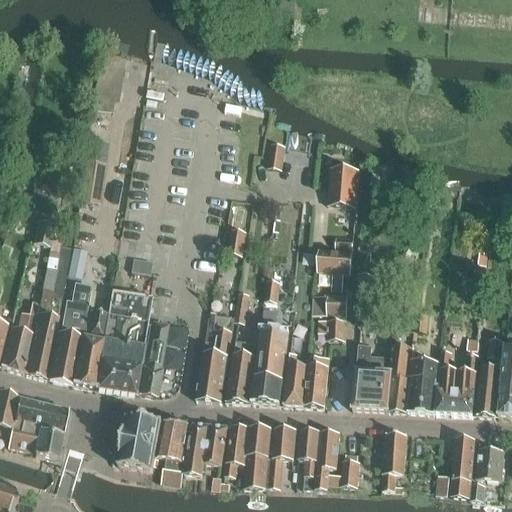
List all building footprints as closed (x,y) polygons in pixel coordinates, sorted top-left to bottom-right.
[(271,2),(270,13),(293,15),(294,4),(271,2)] [(102,60),(96,100),(115,103),(120,103),(126,63),(102,60)] [(113,115),(115,103),(96,100),(94,112),(113,115)] [(282,175),(286,150),(271,148),(267,172),(282,175)] [(86,163),(80,204),(84,204),(100,207),(106,167),(90,164),(86,163)] [(329,210),(356,212),(359,174),(332,172),(329,210)] [(511,209),(504,209),(501,232),(511,233),(511,209)] [(32,246),(50,251),(54,229),(37,225),(32,246)] [(13,254),(18,238),(7,235),(3,250),(13,254)] [(248,238),(232,236),(228,260),(244,262),(246,248),(248,238)] [(353,254),(354,243),(337,241),(336,253),(353,254)] [(26,379),(46,384),(57,323),(71,251),(61,248),(52,247),(47,273),(40,306),(37,321),(26,379)] [(68,280),(82,283),(87,256),(74,253),(68,280)] [(344,278),(350,279),(352,258),(320,255),(318,276),(333,278),(332,294),(342,295),(344,278)] [(486,270),(488,257),(479,256),(478,269),(486,270)] [(373,279),(359,278),(357,294),(372,296),(373,279)] [(52,386),(72,389),(87,314),(91,287),(76,284),(72,306),(67,306),(52,386)] [(281,287),(267,285),(265,305),(279,307),(281,287)] [(95,394),(134,400),(135,398),(157,402),(162,374),(160,373),(166,339),(168,329),(153,327),(153,329),(147,328),(152,301),(113,295),(111,308),(103,346),(95,394)] [(247,312),(248,312),(250,299),(239,297),(236,311),(237,311),(235,327),(244,328),(247,312)] [(314,299),(313,319),(346,321),(347,301),(314,299)] [(11,333),(1,372),(24,378),(36,321),(40,306),(32,304),(30,317),(27,316),(22,315),(17,335),(11,333)] [(72,389),(94,394),(102,346),(107,318),(87,314),(72,389)] [(416,315),(414,335),(424,336),(426,336),(428,316),(416,315)] [(215,323),(210,322),(204,359),(205,359),(197,405),(221,407),(228,360),(229,360),(232,337),(233,337),(234,322),(216,321),(215,323)] [(328,344),(344,345),(344,325),(318,324),(318,337),(328,337),(328,344)] [(252,409),(279,410),(286,361),(288,341),(261,338),(252,409)] [(395,352),(388,416),(407,417),(412,383),(409,382),(411,366),(412,353),(414,339),(396,338),(395,352)] [(478,356),(479,346),(468,344),(467,355),(478,356)] [(237,345),(226,407),(251,409),(256,362),(247,361),(249,346),(237,345)] [(490,362),(494,362),(492,374),(482,373),(477,421),(495,422),(500,374),(503,347),(492,345),(490,362)] [(358,350),(352,414),(388,416),(393,368),(393,363),(370,361),(371,351),(358,350)] [(501,386),(499,422),(511,423),(511,354),(505,354),(502,386),(501,386)] [(473,421),(478,361),(467,359),(466,377),(450,375),(452,357),(442,356),(440,369),(440,375),(441,375),(436,419),(473,421)] [(290,362),(284,411),(303,411),(307,373),(299,372),(300,359),(290,358),(290,362)] [(324,413),(328,373),(319,372),(320,361),(309,360),(304,412),(324,413)] [(411,366),(409,382),(412,383),(413,383),(409,417),(436,419),(441,375),(440,375),(440,369),(420,367),(411,366)] [(0,438),(8,440),(13,423),(63,436),(67,415),(18,402),(18,401),(0,396),(0,438)] [(13,423),(8,440),(10,440),(8,451),(35,457),(35,459),(58,465),(63,436),(13,423)] [(163,426),(127,423),(118,470),(152,476),(156,450),(158,451),(163,426)] [(182,461),(188,428),(163,426),(158,451),(156,463),(167,465),(165,476),(163,476),(161,487),(181,492),(184,478),(186,462),(182,461)] [(227,431),(192,428),(188,454),(186,462),(184,478),(201,479),(203,467),(221,470),(227,431)] [(248,432),(232,431),(225,480),(235,482),(236,469),(244,470),(248,432)] [(249,432),(247,449),(246,459),(247,460),(243,493),(267,494),(272,462),(267,461),(271,433),(249,432)] [(292,463),(295,434),(271,433),(267,461),(272,462),(267,494),(280,494),(282,463),(292,463)] [(314,494),(315,479),(319,436),(301,435),(299,464),(306,465),(303,494),(314,494)] [(320,436),(315,494),(327,495),(327,490),(341,491),(340,491),(357,493),(360,468),(358,467),(358,460),(346,459),(345,466),(343,466),(341,481),(328,480),(329,472),(336,473),(339,437),(320,436)] [(407,441),(386,440),(383,484),(382,484),(381,495),(400,496),(401,492),(395,491),(395,480),(403,480),(407,441)] [(456,443),(456,444),(451,501),(470,503),(475,445),(456,443)] [(477,483),(501,485),(504,455),(479,453),(477,483)] [(438,480),(436,500),(448,501),(450,481),(438,480)] [(213,481),(212,493),(220,494),(222,482),(213,481)] [(8,511),(14,493),(0,489),(0,511),(8,511)] [(471,491),(471,504),(480,504),(480,492),(471,491)]
